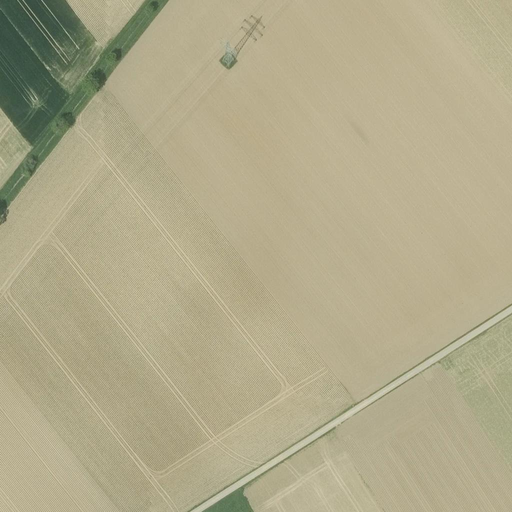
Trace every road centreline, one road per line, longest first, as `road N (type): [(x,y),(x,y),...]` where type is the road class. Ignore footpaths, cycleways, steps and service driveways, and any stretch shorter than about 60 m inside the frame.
road 1 (track): [(197,511),(511,309)]
road 2 (track): [(0,192),(150,0)]
